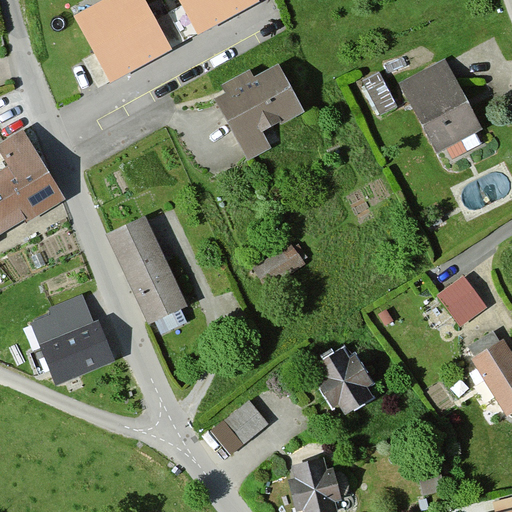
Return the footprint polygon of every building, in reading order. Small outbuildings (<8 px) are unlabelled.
[(168,54),(137,0),(122,0),(78,24),(112,85),(168,54)] [(255,6),(251,0),(178,0),(199,37),(255,6)] [(444,56),(399,80),(438,152),(484,127),(444,56)] [(230,89),(218,96),(252,159),(284,142),(277,129),(311,110),(284,60),(258,74),(254,68),(227,83),(230,89)] [(13,162),(0,170),(0,238),(70,198),(28,126),(2,142),(13,162)] [(148,213),(106,234),(149,322),(155,319),(165,339),(190,328),(181,310),(192,305),(148,213)] [(289,240),(254,268),(269,287),(304,259),(289,240)] [(464,273),(436,294),(457,324),(486,303),(464,273)] [(101,317),(41,344),(59,384),(119,358),(101,317)] [(511,338),(509,334),(473,358),(511,416),(511,415),(511,338)] [(343,349),(316,366),(323,376),(319,378),(337,407),(346,402),(356,416),(379,401),(368,383),(374,379),(360,357),(352,362),(343,349)] [(248,400),(211,430),(230,453),(267,423),(248,400)] [(327,457),(293,464),(295,475),(290,477),(296,509),(307,507),(308,511),(335,511),(332,497),(343,495),(338,470),(330,472),(327,457)] [(494,510),(485,511),(511,511),(511,494),(491,501),(494,510)]
